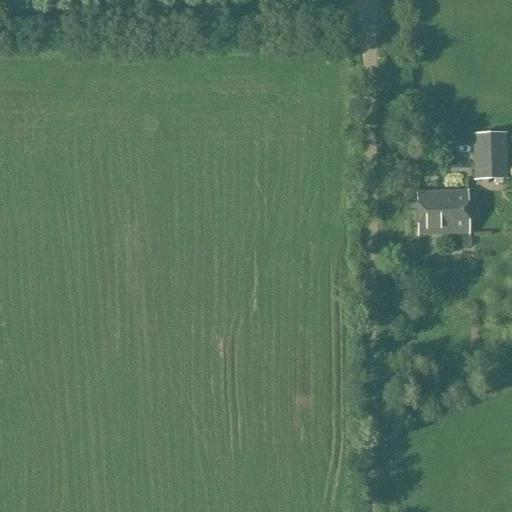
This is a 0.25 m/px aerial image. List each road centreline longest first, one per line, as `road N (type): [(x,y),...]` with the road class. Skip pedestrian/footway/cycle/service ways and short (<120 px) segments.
road 1 (unclassified): [(366,511),(370,20)]
road 2 (unclassified): [(370,20),(0,29)]
